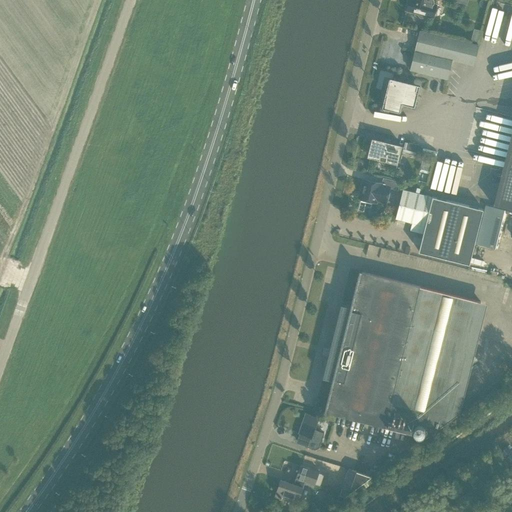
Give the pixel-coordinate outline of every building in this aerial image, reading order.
[(416,11),(419,12),(419,14),(419,15),(419,16),(419,17),(420,17),(421,17),(422,18),(423,18),(423,17),(424,17),(425,16),(425,15),(433,17),(437,5),(433,4),(434,1),(433,0),(408,0),(406,10),(415,13),(416,11)] [(479,45),(420,31),(411,70),(447,79),(452,60),(474,65),(479,45)] [(388,82),(382,108),(400,112),(402,103),(409,105),(414,106),(415,102),(419,90),(420,85),(390,78),(388,82)] [(372,139),(367,157),(379,160),(380,157),(381,155),(387,157),(386,158),(386,161),(397,164),(398,161),(400,162),(404,147),(374,140),(372,139)] [(408,142),(406,148),(415,150),(416,144),(408,142)] [(511,146),(497,206),(511,210),(511,146)] [(421,159),(419,168),(427,170),(430,161),(421,159)] [(396,190),(398,181),(383,178),(381,185),(376,184),(376,182),(365,179),(360,198),(376,202),(377,200),(386,202),(390,188),(396,190)] [(424,233),(419,251),(470,264),(484,209),(404,189),(397,218),(413,222),(411,230),(424,233)] [(481,240),(498,245),(503,227),(497,226),(496,228),(486,225),(481,240)] [(341,308),(324,377),(334,379),(326,412),(426,437),(448,421),(451,412),(471,327),(480,330),(483,317),(475,315),(478,301),(361,272),(351,310),(341,308)] [(300,433),(297,443),(306,446),(315,449),(317,448),(318,448),(319,446),(324,432),(315,429),(320,417),(306,412),(299,433),(300,433)] [(281,479),(275,495),(298,503),(306,481),(315,484),(315,482),(319,473),(319,471),(301,465),(300,465),(297,474),(296,479),(294,483),(281,479)] [(345,480),(341,493),(346,495),(372,476),(349,468),(345,480)]
